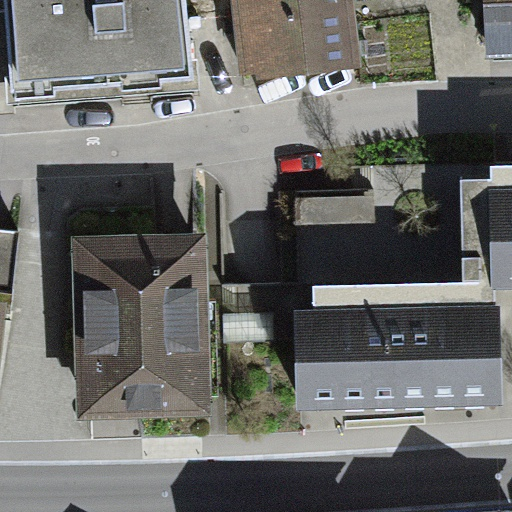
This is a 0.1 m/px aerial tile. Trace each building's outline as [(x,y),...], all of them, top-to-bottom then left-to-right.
[(6,0),(14,89),(193,74),(184,0),(6,0)] [(235,0),(243,70),(345,59),(338,0),(235,0)] [(511,0),(488,0),(490,46),(511,45),(511,0)] [(511,190),(494,191),(496,280),(511,279),(511,190)] [(115,379),(116,404),(200,402),(196,242),(84,245),(87,379),(115,379)] [(0,290),(13,292),(17,246),(0,243),(0,290)] [(299,320),(301,400),(499,395),(497,307),(299,311),(299,320)]
